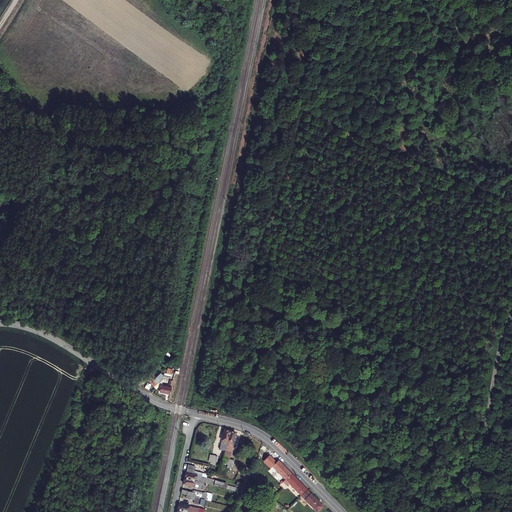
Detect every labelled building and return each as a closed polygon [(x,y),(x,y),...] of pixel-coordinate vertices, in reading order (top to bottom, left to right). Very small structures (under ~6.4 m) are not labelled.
[(163,380),(156,373),(151,378),(158,385),(163,380)] [(163,392),(172,395),(172,393),(173,390),(173,388),(166,386),(163,392)] [(236,439),(233,448),(236,449),(238,444),(242,445),(243,441),(236,439)] [(194,453),(192,464),(215,469),(216,465),(209,463),(210,461),(200,459),(201,454),(194,453)] [(273,464),(286,479),(293,473),(280,458),(273,464)] [(192,464),(190,470),(209,474),(209,471),(214,473),(215,469),(192,464)] [(286,479),(298,493),(304,487),(293,473),(286,479)] [(215,480),(214,485),(226,488),(227,483),(215,480)] [(307,490),(304,487),(298,493),(301,496),(307,490)] [(186,491),(185,497),(209,502),(209,498),(203,497),(203,494),(186,491)] [(319,511),(323,509),(308,491),(302,497),(315,511),(319,511)] [(185,497),(184,504),(211,509),(213,503),(209,502),(185,497)]
